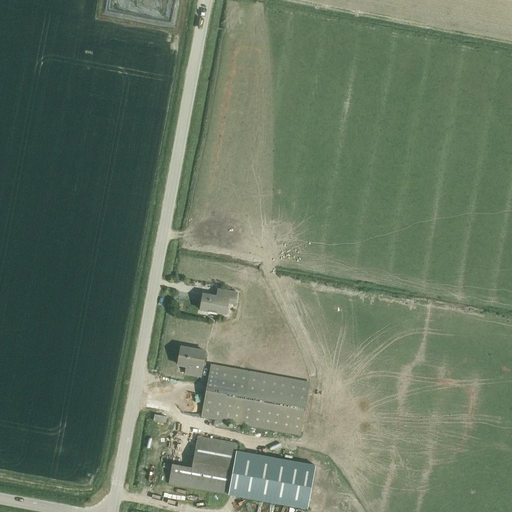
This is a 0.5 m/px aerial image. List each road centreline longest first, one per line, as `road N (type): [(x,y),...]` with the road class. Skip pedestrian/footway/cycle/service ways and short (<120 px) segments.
road 1 (tertiary): [(111,511),(207,0)]
road 2 (track): [(163,232),(457,298)]
road 3 (track): [(295,0),(511,42)]
road 4 (track): [(270,254),(267,276),(321,378),(313,427)]
